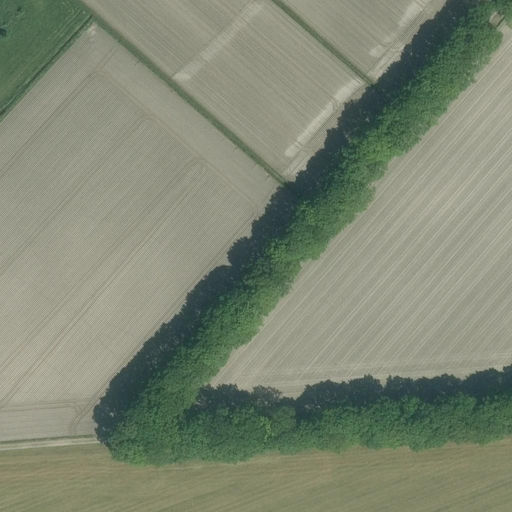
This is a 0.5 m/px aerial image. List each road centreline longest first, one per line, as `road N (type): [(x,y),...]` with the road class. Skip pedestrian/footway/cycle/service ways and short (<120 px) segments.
road 1 (track): [(129,436),(505,0)]
road 2 (track): [(511,409),(129,436)]
road 3 (track): [(129,436),(0,447)]
